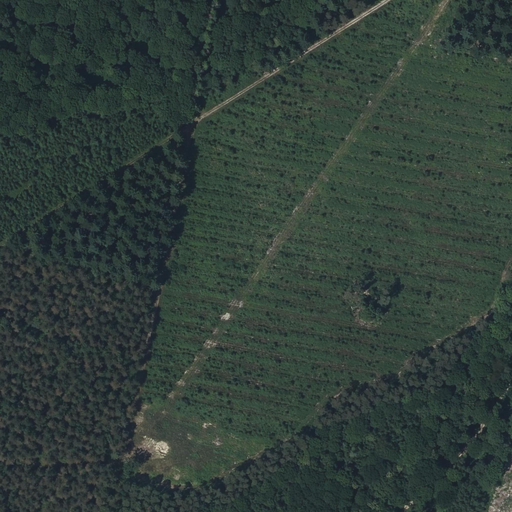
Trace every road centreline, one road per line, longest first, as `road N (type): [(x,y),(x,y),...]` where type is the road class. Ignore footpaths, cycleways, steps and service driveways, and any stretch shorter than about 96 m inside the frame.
road 1 (track): [(381,0),(0,242)]
road 2 (track): [(123,446),(190,121)]
road 3 (unclassified): [(511,339),(448,428),(377,485),(358,511)]
road 4 (track): [(0,458),(107,461),(123,446)]
